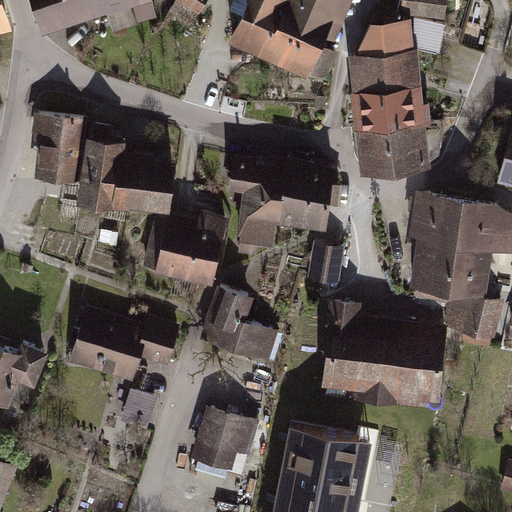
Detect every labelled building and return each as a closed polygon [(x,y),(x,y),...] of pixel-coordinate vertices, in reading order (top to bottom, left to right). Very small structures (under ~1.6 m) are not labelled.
[(34,0),(43,25),(108,4),(106,0),(34,0)] [(129,0),(124,0),(108,4),(114,24),(135,18),(129,0)] [(152,0),(129,0),(135,18),(156,12),(152,0)] [(250,0),(234,36),(266,51),(266,50),(285,7),(298,13),(304,0),(250,0)] [(285,7),(266,50),(308,69),(309,67),(322,74),(332,52),(326,49),(328,44),(321,41),(338,0),(304,0),(298,13),(285,7)] [(403,0),(402,10),(445,15),(447,0),(403,0)] [(415,30),(441,37),(444,21),(415,15),(415,30)] [(359,50),(412,46),(410,19),(374,22),(359,50)] [(441,37),(415,30),(415,46),(437,51),(441,37)] [(358,70),(362,125),(421,119),(418,81),(415,81),(412,46),(359,50),(356,51),(354,64),(357,71),(358,70)] [(45,137),(41,178),(79,180),(79,175),(74,175),(79,131),(84,132),(86,115),(40,110),(37,136),(45,137)] [(421,119),(362,125),(367,164),(372,167),(426,162),(440,152),(443,134),(443,117),(421,119)] [(112,125),(94,121),(82,195),(113,199),(119,156),(121,148),(123,136),(111,133),(112,125)] [(511,128),(501,173),(511,175),(511,128)] [(168,202),(174,162),(153,159),(155,145),(137,143),(136,150),(135,158),(119,156),(113,199),(127,201),(128,196),(168,202)] [(119,156),(135,158),(136,150),(121,148),(119,156)] [(275,214),(282,215),(288,166),(272,164),(272,158),(247,155),(247,158),(242,158),(242,160),(235,160),(232,184),(248,186),(243,227),(274,230),(275,214)] [(288,166),(282,215),(326,220),(329,199),(338,200),(340,181),(332,180),(334,165),(299,158),(298,167),(288,166)] [(429,213),(416,291),(437,295),(439,280),(449,282),(483,287),(489,245),(510,248),(511,230),(511,213),(496,202),(432,192),(432,195),(419,193),(417,211),(429,213)] [(159,213),(147,259),(161,262),(161,264),(186,270),(186,268),(212,274),(226,216),(201,209),(199,221),(159,213)] [(243,227),(241,239),(257,241),(272,243),(274,230),(243,227)] [(241,239),(240,248),(256,250),(257,241),(241,239)] [(339,246),(320,242),(315,269),(335,272),(339,246)] [(449,282),(439,280),(437,295),(451,300),(446,318),(465,323),(462,336),(488,342),(499,297),(473,291),(473,295),(451,292),(449,282)] [(249,292),(222,282),(205,333),(265,354),(275,326),(241,315),(249,292)] [(335,315),(328,375),(372,381),(396,384),(402,321),(354,316),(356,301),(336,299),(335,300),(333,315),(335,315)] [(87,307),(72,355),(118,369),(120,362),(135,366),(144,338),(154,341),(152,349),(169,354),(178,325),(149,316),(146,325),(87,307)] [(446,327),(402,321),(396,384),(415,386),(415,387),(437,389),(437,390),(440,390),(446,327)] [(0,341),(0,392),(8,396),(18,370),(33,376),(44,348),(24,340),(20,350),(0,341)] [(396,384),(372,381),(371,392),(394,394),(396,384)] [(155,394),(137,388),(128,418),(140,422),(143,415),(148,417),(155,394)] [(213,404),(198,453),(230,462),(228,469),(242,474),(249,449),(235,445),(244,413),(213,404)] [(258,418),(244,413),(235,445),(249,449),(258,418)] [(343,511),(359,433),(296,421),(277,511),(343,511)] [(0,495),(13,463),(0,457),(0,495)]
